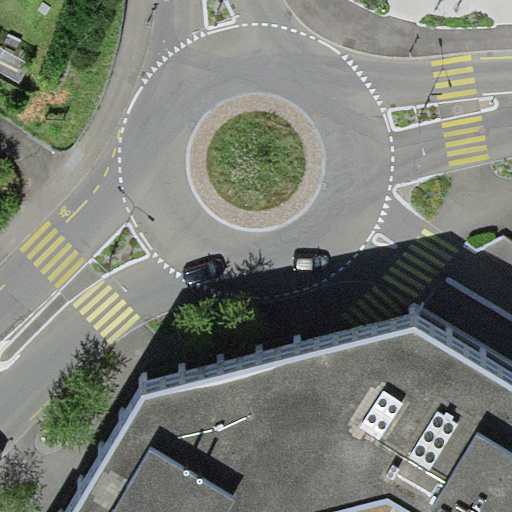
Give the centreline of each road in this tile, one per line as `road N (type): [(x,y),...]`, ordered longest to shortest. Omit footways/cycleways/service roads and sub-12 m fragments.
road 1 (residential): [(166,216),(186,241),(244,267),(307,256),(355,204),(364,165),(357,125)]
road 2 (residential): [(166,216),(79,283),(0,359)]
road 3 (residential): [(229,60),(199,73),(159,123),(154,186),(166,216)]
road 4 (residential): [(357,125),(342,98),(291,61),(229,60)]
road 5 (residential): [(357,125),(511,101)]
